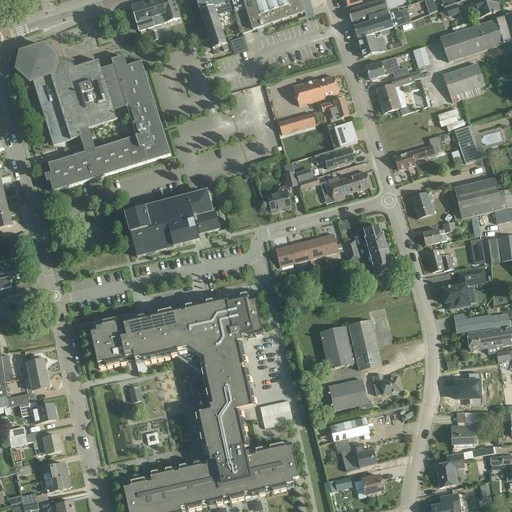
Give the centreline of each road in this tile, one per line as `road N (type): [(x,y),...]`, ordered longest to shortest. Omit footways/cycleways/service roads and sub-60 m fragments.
road 1 (residential): [(56,301),(245,259),(265,232),(391,198)]
road 2 (residential): [(408,511),(431,406),(434,343),(391,198)]
road 3 (unclassified): [(52,288),(0,75)]
road 4 (residential): [(101,511),(56,301)]
road 5 (residential): [(391,198),(331,0)]
road 6 (tertiary): [(0,38),(121,0)]
